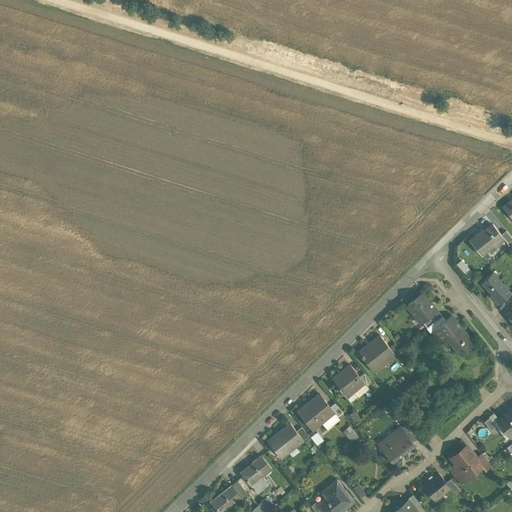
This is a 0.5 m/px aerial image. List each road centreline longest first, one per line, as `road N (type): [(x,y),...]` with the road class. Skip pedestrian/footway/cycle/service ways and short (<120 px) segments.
road 1 (residential): [(173,511),(433,258)]
road 2 (residential): [(371,511),(509,379)]
